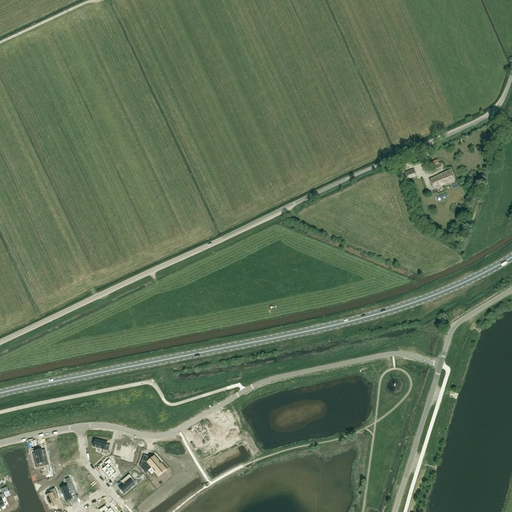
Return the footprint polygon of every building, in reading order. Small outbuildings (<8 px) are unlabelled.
[(441,169),(439,164),(431,167),(434,173),(441,169)] [(416,176),(413,169),(405,173),(408,179),(416,176)] [(454,181),(450,170),(429,179),(433,189),(454,181)] [(95,439),(93,447),(103,449),(102,453),(107,455),(109,450),(105,449),(107,442),(95,439)] [(68,443),(61,445),(62,450),(63,449),(64,456),(76,453),(75,447),(69,448),(68,443)] [(116,445),(114,454),(120,456),(120,455),(122,456),(121,459),(127,460),(128,457),(132,458),(135,449),(129,448),(116,445)] [(34,454),(33,454),(34,461),(35,461),(36,464),(38,464),(38,466),(44,464),(44,466),(48,465),(46,455),(43,455),(42,450),(33,452),(34,454)] [(76,453),(64,456),(67,467),(72,466),(72,461),(77,460),(76,453)] [(142,460),(140,466),(145,473),(152,468),(156,473),(160,470),(162,472),(166,469),(155,456),(148,462),(142,460)] [(107,465),(102,469),(110,478),(116,473),(109,464),(112,461),(109,459),(105,463),(107,465)] [(77,478),(75,479),(78,484),(80,482),(84,488),(91,483),(82,471),(75,475),(77,478)] [(125,483),(119,488),(124,493),(134,485),(130,480),(132,478),(129,474),(122,480),(125,483)] [(68,486),(61,490),(66,502),(72,500),(69,495),(75,492),(71,482),(67,484),(68,486)] [(50,494),(46,496),(50,506),(57,503),(55,499),(58,498),(55,488),(49,491),(50,494)] [(138,491),(129,499),(135,505),(144,497),(138,491)]
